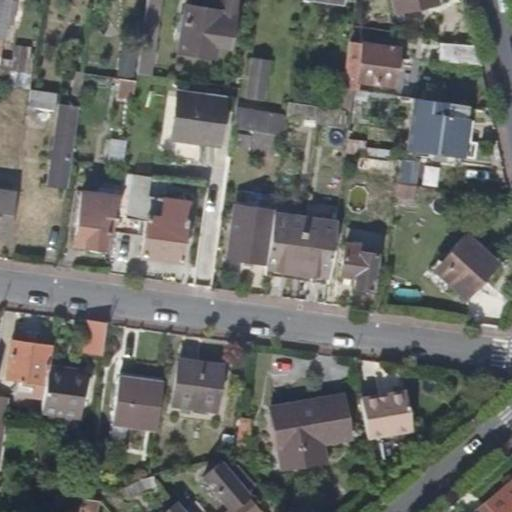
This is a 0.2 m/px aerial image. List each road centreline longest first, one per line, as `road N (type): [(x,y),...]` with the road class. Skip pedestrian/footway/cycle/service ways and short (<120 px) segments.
road 1 (residential): [(0,285),(511,355)]
road 2 (residential): [(401,511),(511,416)]
